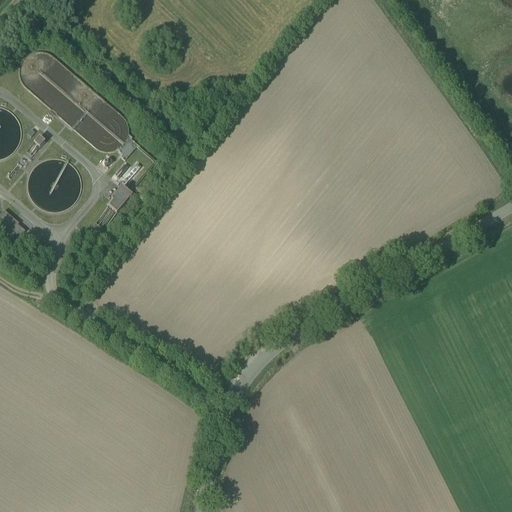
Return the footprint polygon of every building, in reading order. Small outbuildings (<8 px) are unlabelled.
[(119,152),(116,153),(122,158),(120,160),(124,163),(136,148),(130,142),(131,141),(128,138),(128,140),(127,142),(126,146),(124,148),(121,150),(119,152)] [(38,139),(32,146),(38,151),(44,145),(38,139)] [(136,166),(120,185),(124,188),(140,169),(136,166)] [(111,205),(107,210),(115,217),(131,199),(121,190),(110,203),(111,205)] [(3,214),(0,217),(0,236),(13,248),(24,234),(17,228),(18,226),(3,214)]
